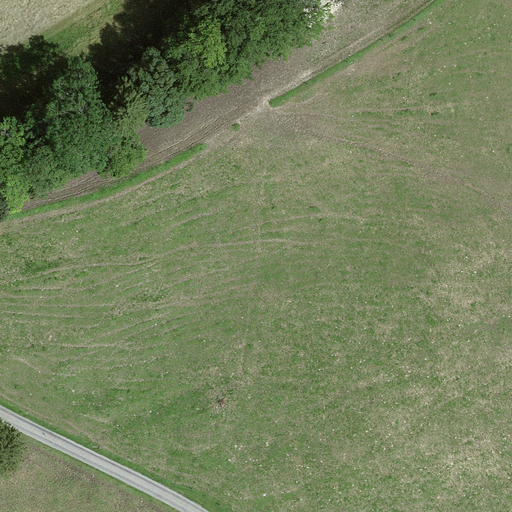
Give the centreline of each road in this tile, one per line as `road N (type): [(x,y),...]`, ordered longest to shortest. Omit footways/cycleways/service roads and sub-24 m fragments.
road 1 (track): [(0,204),(148,159),(418,0)]
road 2 (unclassified): [(191,511),(0,413)]
